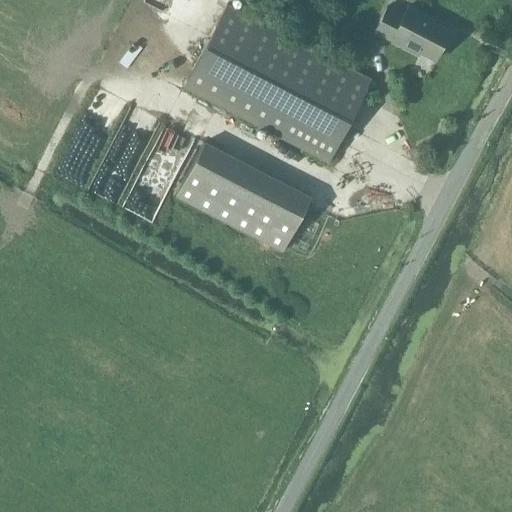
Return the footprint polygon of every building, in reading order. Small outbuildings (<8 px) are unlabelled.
[(226,5),(184,87),(329,162),(371,80),(226,5)] [(420,53),(434,60),(442,45),(444,46),(447,46),(451,37),(450,35),(448,34),(450,31),(422,16),(424,14),(408,6),(404,14),(388,6),(374,32),(391,41),(393,38),(405,45),(404,47),(419,55),(420,53)] [(101,76),(66,147),(88,158),(124,87),(101,76)] [(94,175),(118,186),(123,174),(116,171),(131,139),(115,131),(94,175)] [(204,142),(176,196),(283,251),(311,197),(204,142)]
